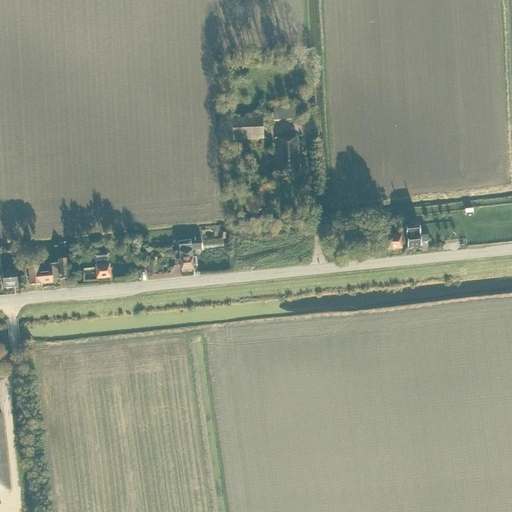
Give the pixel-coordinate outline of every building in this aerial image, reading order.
[(283,107),(284,120),(295,120),(295,106),(283,107)] [(227,141),(262,139),(261,117),(225,119),(227,141)] [(297,161),(298,160),(296,138),(275,139),(277,162),(279,162),(279,174),(296,173),(296,166),(297,166),(297,161)] [(407,222),(408,226),(405,226),(407,249),(420,247),(418,225),(417,225),(417,221),(407,222)] [(387,249),(401,248),(399,232),(385,233),(387,249)] [(178,267),(180,266),(180,271),(192,270),(191,253),(195,253),(194,251),(201,250),(200,238),(194,238),(194,242),(178,243),(179,260),(178,261),(177,262),(177,266),(178,267)] [(94,265),(96,279),(109,278),(108,263),(107,264),(107,262),(107,256),(94,257),(94,263),(95,263),(95,265),(94,265)] [(58,280),(67,279),(66,259),(57,260),(57,264),(39,266),(27,267),(29,284),(52,282),(52,279),(58,279),(58,280)] [(16,286),(15,273),(18,273),(18,271),(14,271),(14,270),(7,271),(7,273),(5,273),(0,273),(1,279),(2,279),(2,287),(5,287),(5,288),(11,288),(10,286),(16,286)] [(0,492),(9,492),(1,413),(0,413),(0,492)]
